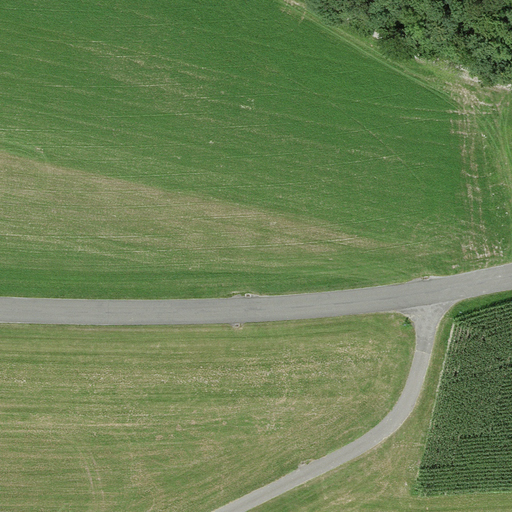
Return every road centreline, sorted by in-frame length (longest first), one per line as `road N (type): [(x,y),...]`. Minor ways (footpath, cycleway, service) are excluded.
road 1 (tertiary): [(511,282),(262,312),(0,314)]
road 2 (track): [(239,511),(370,446),(399,417),(426,349),(427,298)]
road 3 (track): [(511,90),(441,72),(319,0)]
